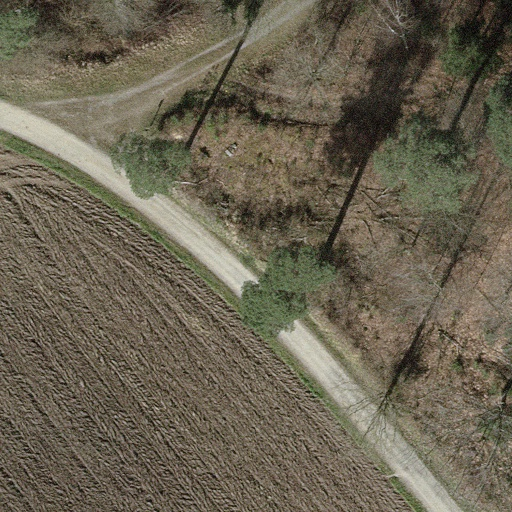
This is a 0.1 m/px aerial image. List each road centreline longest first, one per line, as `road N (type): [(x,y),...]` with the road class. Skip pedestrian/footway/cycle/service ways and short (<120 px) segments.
road 1 (track): [(463,511),(223,255),(31,124),(0,112)]
road 2 (track): [(31,124),(192,89),(316,0)]
